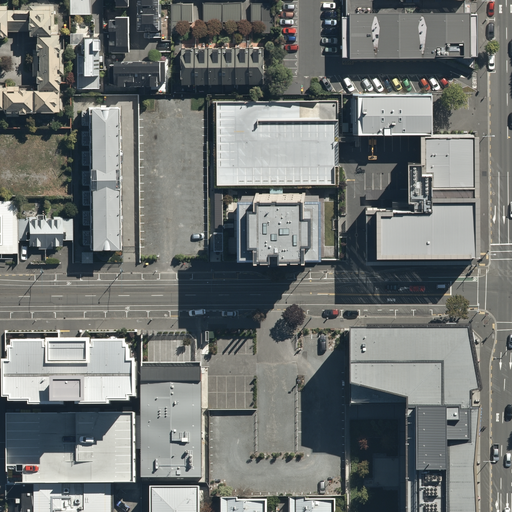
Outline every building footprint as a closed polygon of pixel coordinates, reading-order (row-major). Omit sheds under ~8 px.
[(89,0),(69,0),(70,13),(90,13),(89,0)] [(160,0),(141,0),(142,29),(161,29),(160,0)] [(346,0),(347,3),(351,3),(351,15),(349,15),(349,54),(475,53),(474,6),(469,6),(469,2),(468,0),(346,0)] [(34,33),(34,83),(0,83),(0,112),(59,112),(59,74),(63,74),(63,49),(59,49),(59,25),(53,25),(53,6),(32,7),(32,9),(8,9),(8,4),(0,3),(0,36),(7,36),(7,33),(34,33)] [(275,3),(252,3),(252,20),(263,20),(263,33),(275,33),(275,3)] [(194,4),(173,4),(173,24),(194,24),(194,4)] [(242,4),(204,4),(204,22),(242,22),(242,4)] [(129,18),(112,19),(112,50),(129,50),(129,18)] [(98,39),(79,39),(79,89),(98,89),(98,39)] [(265,48),(182,48),(182,85),(265,85),(265,48)] [(161,61),(118,62),(118,82),(161,82),(161,61)] [(432,93),(352,94),(353,132),(418,131),(433,132),(432,131),(432,93)] [(140,98),(140,115),(173,115),(173,97),(140,98)] [(338,101),(216,102),(217,183),(339,182),(339,132),(338,101)] [(116,108),(91,107),(92,248),(119,247),(116,108)] [(160,121),(140,121),(139,143),(160,143),(160,121)] [(479,134),(421,135),(421,160),(408,160),(408,198),(414,198),(414,206),(366,206),(366,261),(470,260),(470,253),(480,253),(479,134)] [(175,138),(175,188),(200,189),(200,182),(204,182),(204,154),(200,154),(200,138),(175,138)] [(139,150),(130,150),(130,170),(139,170),(139,150)] [(159,187),(140,187),(140,239),(163,239),(163,227),(168,227),(168,212),(165,212),(165,198),(159,198),(159,187)] [(322,256),(322,191),(239,191),(239,256),(322,256)] [(0,253),(19,253),(19,198),(0,198),(0,253)] [(75,214),(30,214),(31,242),(75,242),(75,214)] [(83,267),(83,268),(103,268),(103,267),(124,267),(124,257),(82,257),(82,251),(73,251),(73,267),(83,267)] [(465,333),(349,333),(350,407),(406,408),(406,511),(474,511),(471,477),(479,413),(465,333)] [(18,345),(18,350),(14,350),(15,363),(8,363),(9,401),(14,401),(14,406),(30,405),(30,409),(112,409),(112,405),(131,405),(131,401),(137,401),(137,363),(133,363),(133,350),(130,350),(130,344),(18,345)] [(276,361),(266,361),(266,381),(276,381),(276,361)] [(143,478),(203,477),(202,362),(143,363),(143,478)] [(280,384),(267,384),(267,424),(280,424),(280,384)] [(136,414),(10,414),(10,483),(137,482),(136,414)] [(266,468),(253,468),(253,494),(273,494),(273,467),(280,467),(280,427),(266,427),(266,468)] [(112,511),(112,487),(112,483),(6,484),(6,499),(16,499),(16,511),(112,511)] [(200,511),(200,486),(152,486),(152,511),(200,511)] [(271,511),(272,497),(223,498),(222,511),(271,511)] [(336,511),(336,499),(290,498),(290,511),(336,511)]
